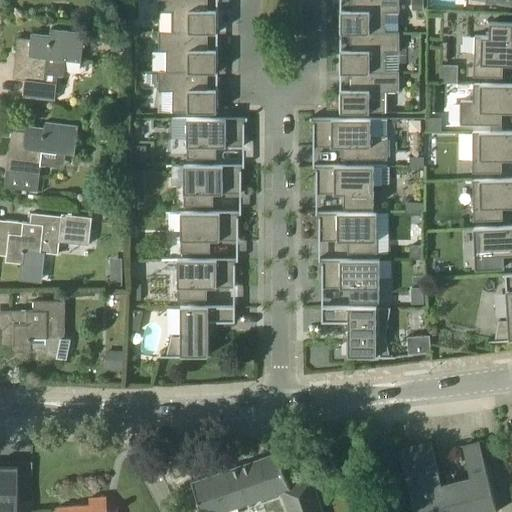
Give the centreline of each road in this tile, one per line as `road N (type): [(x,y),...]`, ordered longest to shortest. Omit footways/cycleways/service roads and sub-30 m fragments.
road 1 (residential): [(280,402),(279,115)]
road 2 (residential): [(0,415),(280,402)]
road 3 (residential): [(280,402),(511,374)]
road 4 (residential): [(248,0),(249,96),(279,115)]
